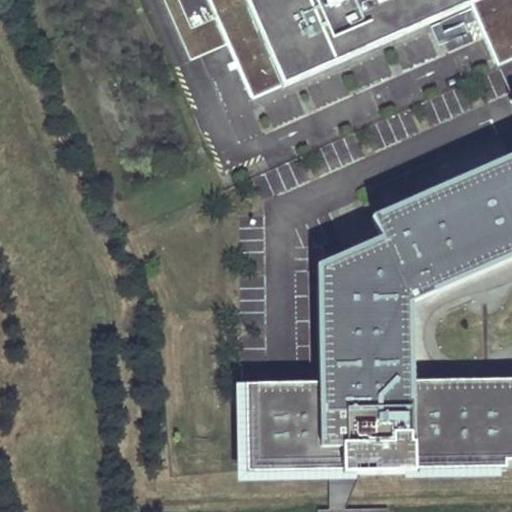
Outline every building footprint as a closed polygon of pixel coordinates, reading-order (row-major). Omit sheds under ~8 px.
[(209,0),(254,101),(437,19),(428,0),(209,0)] [(481,0),(428,0),(437,19),(481,0)] [(511,0),(483,0),(511,64),(511,63),(511,0)] [(311,471),(326,471),(326,458),(352,458),(352,475),(511,471),(511,161),(400,211),(379,220),(377,216),(372,218),(382,242),(321,271),(322,385),(310,386),(311,471)] [(311,471),(310,386),(252,387),(253,472),(311,471)] [(352,475),(352,458),(326,458),(326,471),(326,475),(339,475),(352,475)]
